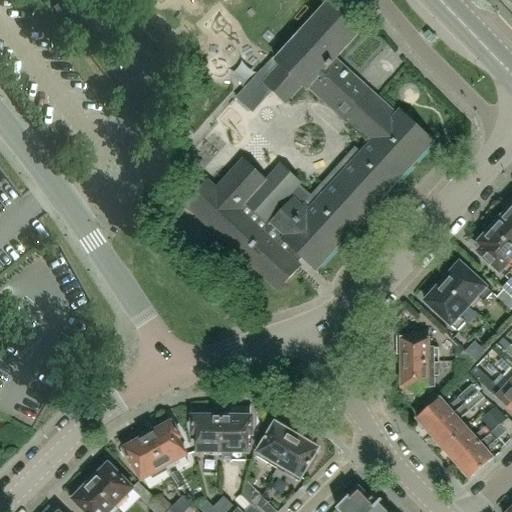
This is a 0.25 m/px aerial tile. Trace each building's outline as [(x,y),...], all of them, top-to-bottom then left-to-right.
[(259,71),(233,98),(250,114),(270,92),(284,104),(301,86),(305,90),(307,89),(334,59),(362,29),(330,0),(329,0),(274,61),(278,65),(267,78),(259,71)] [(62,2),(55,7),(52,9),(58,16),(68,9),(62,2)] [(213,189),(205,181),(183,205),(276,291),(298,267),(295,265),(302,258),(314,270),(431,143),(398,112),(395,116),(334,59),(307,89),(368,145),(360,153),(353,147),(309,195),(296,183),(298,182),(279,164),(260,184),(254,178),(258,174),(241,159),(213,189)] [(511,214),(507,210),(489,230),(511,250),(511,214)] [(511,257),(511,250),(489,230),(486,233),(484,231),(474,242),(480,248),(476,252),(503,278),(511,269),(506,264),(511,257)] [(458,264),(441,283),(466,307),(476,296),(482,302),(491,293),(458,264)] [(500,288),(511,299),(511,281),(509,279),(500,288)] [(466,307),(441,283),(423,302),(456,332),(464,322),(458,316),(466,307)] [(400,364),(437,363),(437,350),(428,350),(428,334),(411,335),(411,337),(395,338),(395,356),(400,356),(400,364)] [(500,338),(495,344),(511,359),(511,347),(510,346),(509,347),(500,338)] [(511,359),(495,344),(489,350),(510,368),(501,377),(509,384),(511,386),(511,359)] [(474,363),(464,353),(457,347),(453,350),(454,363),(474,363)] [(437,363),(400,364),(401,393),(419,393),(419,388),(433,388),(433,376),(438,376),(437,363)] [(474,363),(454,363),(454,370),(461,377),(474,363)] [(511,386),(509,384),(501,392),(474,368),(468,374),(511,414),(511,386)] [(428,434),(476,392),(470,386),(456,399),(455,398),(445,408),(438,400),(415,420),(416,421),(416,423),(420,428),(423,428),(428,434)] [(476,392),(428,434),(434,441),(434,444),(438,448),(440,448),(442,449),(464,429),(457,422),(483,400),(476,392)] [(221,418),(195,417),(195,418),(192,419),(191,422),(191,431),(192,434),(196,435),(196,453),(220,453),(221,418)] [(221,418),(220,453),(220,463),(220,478),(221,478),(221,480),(229,481),(229,470),(230,470),(230,461),(245,461),(245,453),(246,453),(246,435),(249,434),(250,431),(251,423),(249,420),(246,419),(246,418),(221,418)] [(472,438),(464,429),(442,449),(443,451),(443,453),(446,458),(449,457),(455,464),(477,444),(498,426),(493,419),(472,438)] [(511,424),(506,419),(498,426),(477,444),(455,464),(461,471),(460,473),(464,478),(467,478),(468,480),(491,460),(484,452),(504,434),(510,440),(511,438),(511,424)] [(154,432),(146,437),(163,468),(186,455),(177,438),(179,436),(178,432),(173,425),(170,423),(167,425),(166,425),(164,424),(155,429),(154,432)] [(276,426),(273,424),(257,452),(270,460),(268,464),(276,469),(295,437),(288,433),(287,429),(284,426),(280,425),(276,426)] [(124,449),(121,451),(130,468),(133,466),(142,481),(158,471),(170,492),(175,489),(168,477),(167,476),(163,468),(146,437),(136,442),(133,442),(125,446),(124,449)] [(304,442),(295,437),(276,469),(284,474),(286,471),(300,479),(317,450),(316,450),(315,446),(312,443),(308,442),(304,442)] [(107,465),(102,469),(101,469),(99,469),(87,481),(115,509),(133,492),(136,495),(135,496),(150,511),(164,511),(136,484),(131,489),(107,465)] [(177,471),(167,476),(168,477),(175,489),(184,484),(177,471)] [(77,493),(78,494),(71,500),(82,511),(115,511),(117,511),(114,509),(115,509),(87,481),(77,491),(77,493)] [(357,487),(335,510),(337,511),(368,511),(375,506),(380,500),(379,500),(375,505),(357,487)] [(255,511),(274,511),(260,497),(253,509),(255,511)] [(368,511),(384,511),(386,510),(379,503),(380,502),(380,501),(380,500),(375,506),(368,511)]
